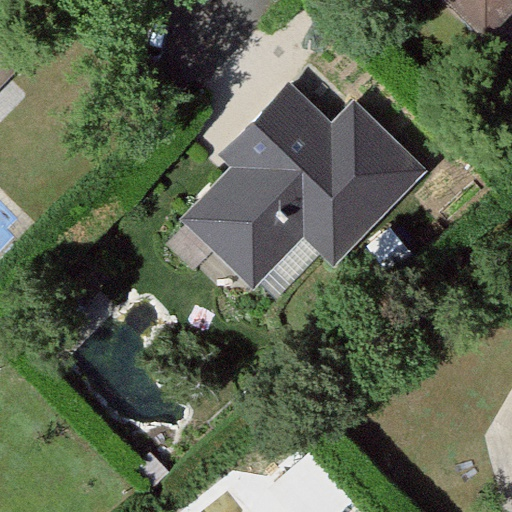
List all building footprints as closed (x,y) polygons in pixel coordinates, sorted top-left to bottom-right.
[(449,0),(482,31),(511,0),(449,0)] [(0,80),(16,63),(0,47),(0,80)] [(331,132),(354,110),(310,68),(287,91),(331,132)] [(416,169),(354,110),(331,132),(287,91),(238,142),(253,155),(239,169),(191,221),(251,279),(302,228),(332,255),(416,169)] [(253,155),(238,142),(225,156),(239,169),(253,155)]
